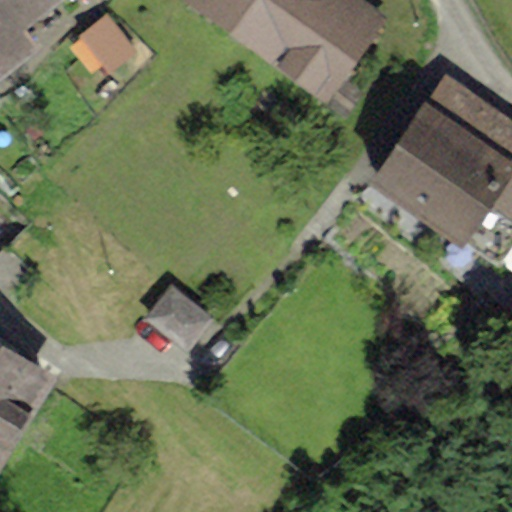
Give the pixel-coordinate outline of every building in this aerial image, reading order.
[(0,0),(0,70),(42,39),(25,16),(45,0),(0,0)] [(379,11),(362,0),(198,0),(325,89),(379,11)] [(107,12),(82,30),(110,69),(135,52),(107,12)] [(511,116),(445,69),(376,168),(466,231),(491,197),(511,211),(511,116)] [(41,214),(0,247),(0,271),(14,288),(67,245),(41,214)] [(173,283),(149,313),(188,344),(212,315),(173,283)] [(0,440),(46,360),(0,333),(0,440)]
